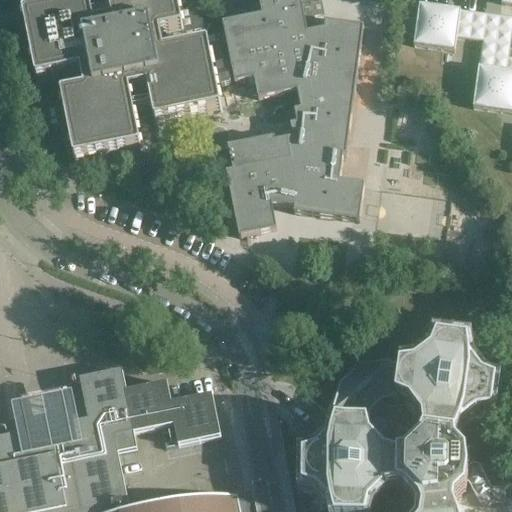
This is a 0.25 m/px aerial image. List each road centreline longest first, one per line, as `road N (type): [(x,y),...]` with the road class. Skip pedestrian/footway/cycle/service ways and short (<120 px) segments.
road 1 (unclassified): [(272,511),(241,373),(227,344),(197,315),(160,296),(61,260),(33,240),(0,191)]
road 2 (unknown): [(259,452),(137,480)]
